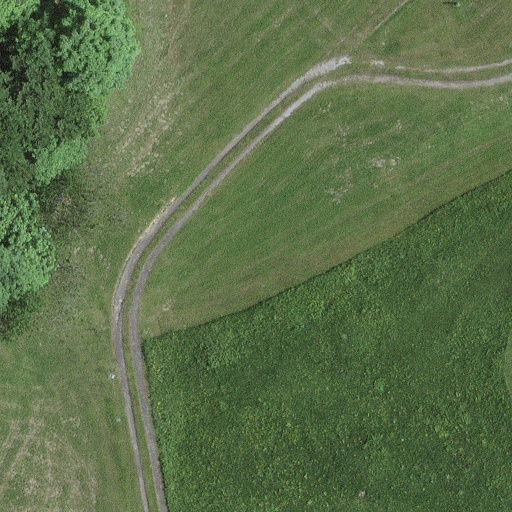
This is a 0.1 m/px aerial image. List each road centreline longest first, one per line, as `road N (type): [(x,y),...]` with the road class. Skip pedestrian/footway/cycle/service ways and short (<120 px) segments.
road 1 (track): [(154,511),(124,293),(305,87),(415,0)]
road 2 (track): [(511,69),(372,68)]
